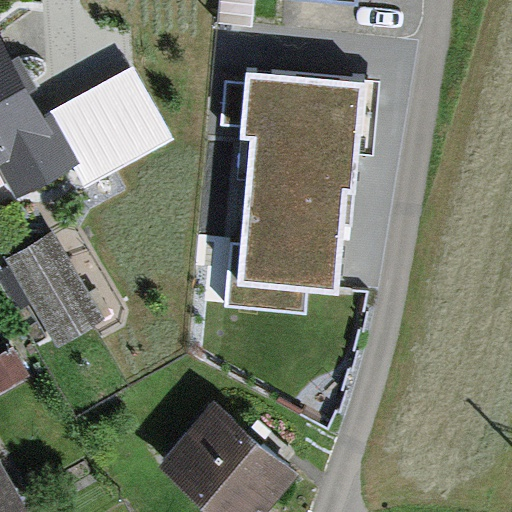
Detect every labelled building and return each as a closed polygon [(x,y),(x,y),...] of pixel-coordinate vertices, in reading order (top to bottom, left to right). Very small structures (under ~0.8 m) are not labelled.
[(366,68),(247,58),(246,76),(226,74),(222,121),(250,123),(241,236),(232,235),(227,299),(304,305),(306,278),(340,281),(348,180),(357,180),(366,68)] [(0,59),(0,178),(13,201),(65,171),(0,59)] [(41,246),(8,266),(62,354),(96,333),(41,246)] [(256,511),(300,462),(215,390),(159,455),(225,511),(256,511)] [(17,511),(0,478),(0,511),(17,511)]
